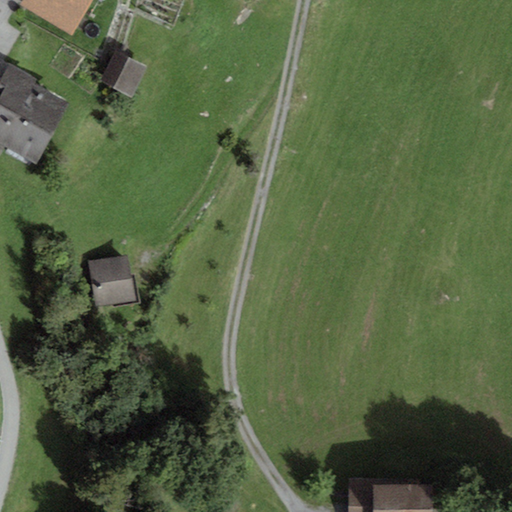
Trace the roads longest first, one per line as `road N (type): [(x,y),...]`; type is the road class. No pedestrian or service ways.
road 1 (residential): [(301,0),(229,339),(237,411),(296,511)]
road 2 (residential): [(0,354),(11,406),(0,485)]
